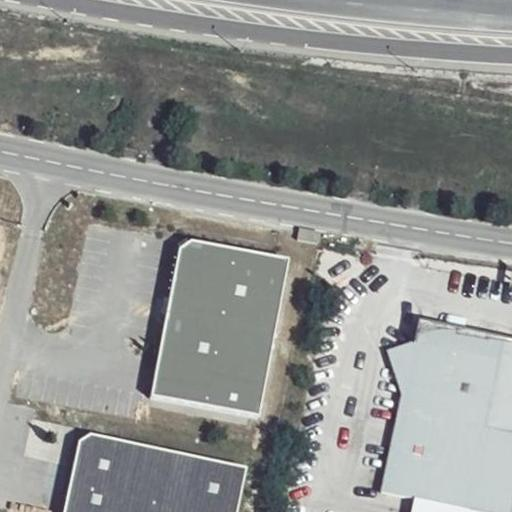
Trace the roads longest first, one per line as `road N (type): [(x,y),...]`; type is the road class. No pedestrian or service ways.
road 1 (primary): [(58,0),(229,29),(511,53)]
road 2 (primary): [(511,15),(360,0)]
